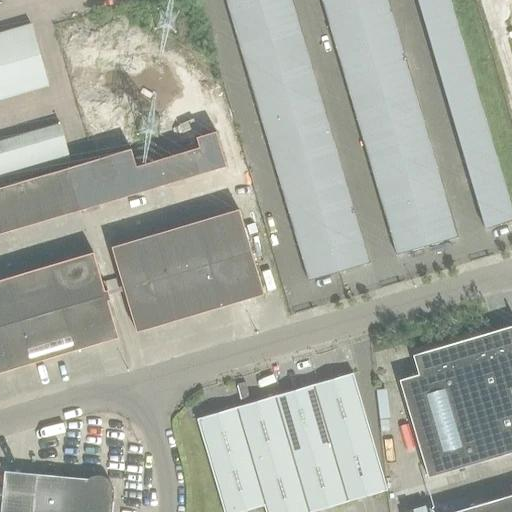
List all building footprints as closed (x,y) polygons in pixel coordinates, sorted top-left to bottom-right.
[(259,1),(258,0),(225,0),(228,10),(259,1)] [(261,0),(259,1),(266,23),(297,14),(292,0),(261,0)] [(325,14),(356,4),(354,0),(328,0),(321,2),(325,14)] [(371,0),(356,4),(359,16),(390,7),(388,0),(371,0)] [(416,0),(421,13),(452,4),(450,0),(416,0)] [(266,23),(259,1),(228,10),(235,33),(266,23)] [(328,25),(359,16),(356,4),(325,14),(328,25)] [(421,13),(426,33),(458,23),(452,4),(421,13)] [(359,16),(366,39),(397,30),(390,7),(359,16)] [(266,23),(272,46),(303,37),(297,14),(266,23)] [(366,39),(359,16),(328,25),(335,48),(366,39)] [(266,23),(235,33),(241,55),(272,46),(266,23)] [(426,33),(432,52),(463,43),(458,23),(426,33)] [(10,30),(19,61),(39,55),(30,24),(10,30)] [(0,33),(0,65),(0,67),(19,61),(10,30),(0,33)] [(366,39),(373,62),(404,53),(397,30),(366,39)] [(272,46),(279,69),(310,60),(303,37),(272,46)] [(373,62),(366,39),(335,48),(342,71),(373,62)] [(432,52),(438,71),(469,62),(463,43),(432,52)] [(248,78),(279,69),(272,46),(241,55),(248,78)] [(404,53),(373,62),(380,85),(411,76),(404,53)] [(19,61),(28,92),(48,86),(39,55),(19,61)] [(279,69),(286,91),(317,82),(310,60),(279,69)] [(0,67),(9,98),(28,92),(19,61),(0,67)] [(380,85),(373,62),(342,71),(349,94),(380,85)] [(438,71),(443,90),(475,81),(469,62),(438,71)] [(0,67),(0,66),(0,100),(9,98),(0,67)] [(279,69),(248,78),(255,101),(286,91),(279,69)] [(411,76),(380,85),(386,108),(417,99),(411,76)] [(443,90),(449,109),(480,100),(475,81),(443,90)] [(286,91),(292,114),(323,105),(317,82),(286,91)] [(386,108),(380,85),(349,94),(355,117),(386,108)] [(292,114),(286,91),(255,101),(261,123),(292,114)] [(417,99),(386,108),(393,131),(424,122),(417,99)] [(449,109),(455,129),(486,119),(480,100),(449,109)] [(292,114),(299,137),(330,127),(323,105),(292,114)] [(393,131),(386,108),(355,117),(362,140),(393,131)] [(268,146),(299,137),(292,114),(261,123),(268,146)] [(455,129),(460,148),(491,138),(486,119),(455,129)] [(424,122),(393,131),(400,154),(431,145),(424,122)] [(40,130),(51,169),(71,163),(60,124),(40,130)] [(336,150),(330,127),(299,137),(306,159),(336,150)] [(40,130),(21,135),(32,174),(51,169),(40,130)] [(400,154),(393,131),(362,140),(369,163),(400,154)] [(215,133),(196,139),(199,149),(206,174),(225,168),(215,133)] [(32,174),(21,135),(1,141),(12,180),(32,174)] [(306,159),(299,137),(268,146),(275,168),(306,159)] [(460,148),(466,167),(497,158),(491,138),(460,148)] [(1,141),(0,141),(0,183),(12,180),(1,141)] [(431,145),(400,154),(407,177),(438,168),(431,145)] [(167,158),(174,183),(206,174),(199,149),(167,158)] [(336,150),(306,159),(312,182),(343,173),(336,150)] [(107,157),(120,199),(142,193),(134,168),(129,151),(107,157)] [(407,177),(400,154),(369,163),(376,186),(407,177)] [(86,163),(98,205),(120,199),(107,157),(86,163)] [(134,168),(142,193),(174,183),(167,158),(134,168)] [(466,167),(471,186),(503,177),(497,158),(466,167)] [(281,191),(312,182),(306,159),(275,168),(281,191)] [(67,169),(80,211),(89,208),(98,205),(86,163),(79,165),(67,169)] [(438,168),(407,177),(413,200),(444,191),(438,168)] [(46,175),(58,217),(80,211),(67,169),(46,175)] [(319,204),(350,195),(343,173),(312,182),(319,204)] [(46,175),(24,182),(37,224),(58,217),(46,175)] [(413,200),(407,177),(376,186),(382,209),(413,200)] [(471,186),(477,205),(508,196),(503,177),(471,186)] [(24,182),(2,188),(15,230),(37,224),(24,182)] [(319,204),(312,182),(281,191),(288,213),(319,204)] [(2,188),(0,188),(0,234),(15,230),(2,188)] [(444,191),(413,200),(420,223),(451,214),(444,191)] [(325,227),(356,218),(350,195),(319,204),(325,227)] [(483,224),(511,215),(511,208),(508,196),(477,205),(483,224)] [(420,223),(413,200),(382,209),(389,232),(420,223)] [(294,236),(325,227),(319,204),(288,213),(294,236)] [(219,216),(231,258),(251,253),(238,210),(219,216)] [(451,214),(420,223),(427,247),(458,237),(451,214)] [(511,221),(511,215),(483,224),(484,230),(511,221)] [(197,222),(210,265),(231,258),(219,216),(197,222)] [(332,250),(363,241),(356,218),(325,227),(332,250)] [(176,229),(188,271),(210,265),(197,222),(176,229)] [(396,256),(427,247),(420,223),(389,232),(396,256)] [(301,259),(332,250),(325,227),(294,236),(301,259)] [(154,235),(167,277),(188,271),(176,229),(154,235)] [(154,235),(133,242),(145,284),(167,277),(154,235)] [(370,263),(363,241),(332,250),(339,272),(370,263)] [(133,242),(111,248),(124,290),(145,284),(133,242)] [(339,272),(332,250),(301,259),(308,282),(339,272)] [(108,296),(107,291),(104,292),(93,253),(71,260),(84,303),(108,296)] [(251,253),(231,258),(244,301),(263,295),(251,253)] [(231,258),(210,265),(222,307),(244,301),(231,258)] [(84,303),(71,260),(49,266),(62,309),(84,303)] [(210,265),(188,271),(201,314),(222,307),(210,265)] [(49,266),(28,273),(40,316),(62,309),(49,266)] [(188,271),(167,277),(179,320),(201,314),(188,271)] [(28,273),(6,279),(19,322),(40,316),(28,273)] [(167,277),(145,284),(158,326),(179,320),(167,277)] [(0,327),(19,322),(6,279),(0,280),(0,327)] [(145,284),(124,290),(136,333),(158,326),(145,284)] [(110,301),(108,296),(84,303),(96,345),(118,338),(107,301),(110,301)] [(96,345),(84,303),(62,309),(75,351),(96,345)] [(75,351),(62,309),(40,316),(53,358),(75,351)] [(53,358),(40,316),(19,322),(31,364),(53,358)] [(19,322),(0,327),(0,338),(10,371),(31,364),(19,322)] [(427,478),(511,453),(511,326),(412,356),(418,375),(399,381),(427,478)] [(0,373),(10,371),(0,338),(0,373)] [(331,443),(370,432),(352,374),(313,385),(331,443)] [(292,455),(331,443),(313,385),(275,396),(292,455)] [(250,457),(253,466),(292,455),(275,396),(236,408),(250,457)] [(197,419),(211,468),(250,457),(236,408),(197,419)] [(370,432),(331,443),(348,502),(387,491),(370,432)] [(308,511),(313,511),(348,502),(331,443),(292,455),(308,511)] [(253,466),(264,506),(265,511),(308,511),(292,455),(253,466)] [(211,468),(223,511),(242,511),(264,506),(253,466),(250,457),(211,468)] [(4,472),(0,511),(111,511),(113,502),(113,494),(113,490),(112,486),(110,482),(107,479),(103,477),(99,476),(95,476),(91,477),(86,480),(4,472)] [(511,511),(511,495),(454,511),(511,511)]
